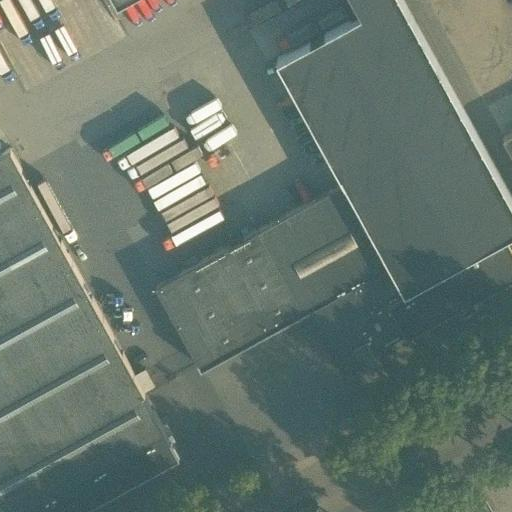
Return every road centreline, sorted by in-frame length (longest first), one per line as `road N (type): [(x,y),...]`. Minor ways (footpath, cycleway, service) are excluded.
road 1 (tertiary): [(511,373),(258,511)]
road 2 (tertiary): [(344,511),(511,425)]
